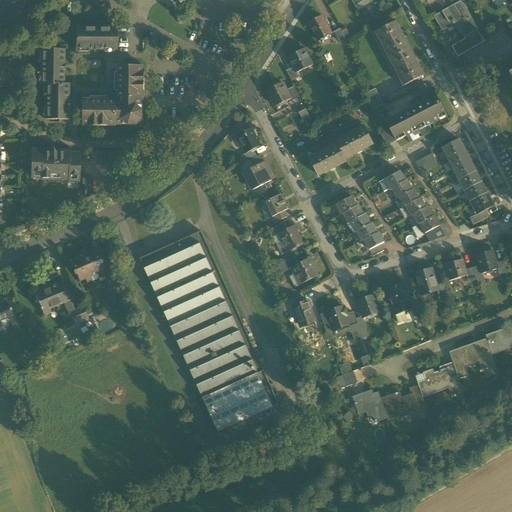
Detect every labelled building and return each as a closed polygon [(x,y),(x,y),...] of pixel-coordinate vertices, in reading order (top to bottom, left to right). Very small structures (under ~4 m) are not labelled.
[(17,28),(21,23),(21,14),(24,12),(23,0),(0,0),(0,5),(2,7),(0,9),(0,20),(5,20),(6,28),(17,28)] [(376,0),(363,0),(360,2),(355,6),(358,11),(376,0)] [(432,0),(444,0),(449,9),(460,2),(461,1),(460,0),(427,0),(428,1),(429,2),(432,0)] [(470,18),(460,2),(449,9),(435,17),(443,30),(456,22),(465,38),(467,37),(478,31),(470,17),(470,18)] [(310,24),(319,41),(332,34),(323,17),(310,24)] [(491,26),(497,35),(507,29),(501,20),(491,26)] [(376,32),(404,86),(423,76),(395,22),(376,32)] [(114,51),(115,51),(116,28),(76,27),(75,50),(76,50),(76,49),(87,49),(87,51),(103,51),(103,50),(114,50),(114,51)] [(335,33),(340,43),(346,40),(345,38),(340,29),(335,33)] [(467,37),(468,38),(452,47),(458,58),(485,42),(478,31),(467,37)] [(294,68),(297,73),(303,70),(304,70),(313,66),(304,49),(288,57),(294,68)] [(40,85),(46,85),(63,85),(63,72),(63,65),(63,51),(40,50),(40,51),(41,52),(41,62),(40,62),(40,74),(41,74),(41,84),(40,84),(40,85)] [(120,99),(123,99),(140,98),(140,92),(144,92),(144,74),(140,74),(140,67),(118,67),(118,74),(116,74),(116,81),(117,81),(117,85),(116,85),(116,92),(120,92),(120,99)] [(286,71),(292,82),(300,78),(297,73),(294,68),(286,71)] [(268,91),(276,107),(291,100),(286,90),(283,83),(268,91)] [(68,85),(63,85),(46,85),(46,97),(45,97),(45,108),(46,108),(45,119),(45,120),(68,120),(68,106),(68,99),(68,85)] [(291,100),(292,102),(300,98),(294,86),(286,90),(291,100)] [(365,94),(373,110),(384,105),(376,89),(365,94)] [(391,130),(397,141),(409,135),(416,131),(446,116),(435,93),(424,99),(426,101),(418,105),(419,107),(388,123),(391,130)] [(108,123),(115,123),(116,105),(116,102),(109,102),(109,99),(102,99),(102,100),(98,99),(98,98),(91,98),(91,100),(84,100),(83,122),(91,122),(91,126),(108,127),(108,123)] [(142,99),(140,98),(123,99),(123,102),(119,106),(116,105),(115,123),(115,125),(123,125),(123,126),(129,126),(137,126),(143,120),(143,112),(142,112),(143,106),(142,106),(142,99)] [(298,113),(307,128),(314,124),(306,109),(298,113)] [(336,141),(337,144),(345,159),(374,144),(364,127),(336,141)] [(251,129),(238,136),(244,147),(247,154),(254,150),(260,146),(251,129)] [(381,136),(386,146),(397,141),(391,130),(381,136)] [(416,131),(409,135),(413,142),(420,138),(416,131)] [(234,139),(239,149),(244,147),(238,136),(234,139)] [(443,148),(449,159),(465,151),(459,140),(443,148)] [(347,162),(345,159),(337,144),(309,159),(319,176),(347,162)] [(67,181),(78,182),(78,155),(69,154),(69,153),(55,153),(52,150),(50,152),(50,153),(42,152),(42,151),(31,151),(31,178),(40,178),(40,180),(47,180),(50,177),(59,177),(61,180),(67,180),(67,181)] [(245,163),(251,160),(257,157),(254,150),(247,154),(241,156),(245,163)] [(470,161),(465,151),(449,159),(454,170),(470,161)] [(97,164),(120,164),(120,152),(97,152),(97,164)] [(420,171),(421,173),(438,164),(433,154),(416,163),(420,171)] [(261,155),(257,157),(251,160),(254,165),(264,160),(261,155)] [(241,166),(243,171),(254,165),(251,160),(245,163),(241,166)] [(476,172),(470,161),(454,170),(456,173),(460,180),(476,172)] [(245,173),(253,190),(275,179),(266,162),(245,173)] [(376,176),(379,183),(395,174),(392,168),(376,176)] [(391,190),(393,189),(406,182),(400,172),(395,174),(379,183),(384,193),(391,190)] [(481,183),(476,172),(460,180),(465,191),(481,183)] [(460,180),(456,173),(448,177),(452,184),(460,180)] [(407,181),(406,182),(393,189),(398,199),(399,198),(412,191),(407,181)] [(487,193),(481,183),(465,191),(471,202),(487,193)] [(414,190),(412,191),(399,198),(405,208),(406,207),(419,200),(414,190)] [(494,206),(487,193),(471,202),(478,214),(478,215),(486,210),(494,206)] [(274,215),(275,216),(283,212),(288,209),(281,195),(266,202),(271,211),(272,210),(274,215)] [(342,215),(344,214),(357,207),(352,197),(337,205),(342,215)] [(421,199),(419,200),(406,207),(411,216),(413,215),(426,209),(426,208),(421,199)] [(271,211),(266,202),(261,205),(266,213),(263,215),(265,220),(271,217),(274,215),(272,210),(271,211)] [(359,207),(357,207),(344,214),(349,224),(351,223),(364,216),(359,207)] [(406,207),(405,208),(400,210),(405,220),(411,216),(406,207)] [(426,208),(426,209),(413,215),(418,225),(420,224),(433,218),(433,217),(428,208),(428,207),(426,208)] [(469,219),(473,226),(490,217),(486,210),(478,215),(478,214),(469,219)] [(271,217),(275,224),(286,218),(283,212),(275,216),(274,215),(271,217)] [(24,214),(16,213),(15,222),(24,222),(24,214)] [(366,215),(364,216),(351,223),(356,233),(358,232),(371,225),(366,215)] [(433,217),(433,218),(420,224),(425,234),(440,226),(435,217),(435,216),(433,217)] [(272,229),(275,236),(280,234),(279,234),(288,229),(284,223),(272,229)] [(372,224),(371,225),(358,232),(363,242),(364,241),(377,234),(372,224)] [(418,239),(426,235),(425,234),(420,224),(418,225),(412,228),(418,239)] [(280,234),(283,240),(289,252),(296,248),(297,249),(299,248),(299,247),(304,245),(294,226),(288,229),(279,234),(280,234)] [(440,226),(425,234),(426,235),(429,241),(445,236),(440,226)] [(140,259),(218,433),(224,430),(228,428),(279,405),(201,232),(140,259)] [(379,233),(377,234),(364,241),(370,251),(381,245),(384,243),(379,233)] [(280,234),(275,236),(273,238),(276,243),(283,240),(280,234)] [(283,256),(289,252),(283,240),(276,243),(283,256)] [(370,251),(373,257),(384,251),(381,245),(370,251)] [(94,250),(82,255),(91,277),(103,272),(94,250)] [(480,266),(482,274),(498,269),(497,263),(493,251),(477,256),(480,266)] [(79,282),(91,277),(82,255),(70,260),(73,267),(79,282)] [(63,258),(67,269),(73,267),(70,260),(68,256),(63,258)] [(278,266),(282,274),(291,269),(298,265),(295,258),(278,266)] [(297,276),(301,285),(318,276),(309,259),(298,265),(291,269),(294,275),(295,277),(297,276)] [(446,265),(449,274),(453,273),(455,280),(467,276),(468,276),(466,270),(463,260),(446,265)] [(498,269),(500,275),(508,273),(504,261),(497,263),(498,269)] [(480,266),(473,268),(476,280),(478,285),(485,283),(482,274),(480,266)] [(469,282),(476,280),(473,268),(466,270),(468,276),(467,276),(469,282)] [(432,292),(438,290),(437,286),(432,269),(416,274),(423,295),(432,293),(432,292)] [(295,277),(294,275),(289,277),(295,288),(301,285),(297,276),(295,277)] [(34,292),(44,315),(51,312),(49,308),(64,302),(70,300),(63,283),(45,290),(44,288),(34,292)] [(387,290),(396,315),(405,312),(412,309),(408,299),(403,284),(387,290)] [(448,297),(444,284),(437,286),(438,290),(441,299),(448,297)] [(358,301),(364,319),(366,318),(380,313),(373,295),(358,301)] [(412,309),(415,319),(422,317),(415,296),(408,299),(412,309)] [(281,305),(285,312),(295,307),(292,299),(281,305)] [(64,302),(69,313),(74,311),(70,300),(64,302)] [(297,315),(302,327),(315,322),(311,310),(312,310),(309,302),(298,306),(301,314),(297,315)] [(0,320),(13,316),(8,304),(0,307),(0,320)] [(69,313),(74,324),(88,318),(83,307),(74,311),(69,313)] [(348,322),(345,316),(343,309),(342,307),(328,312),(329,315),(336,335),(352,329),(350,321),(348,322)] [(408,321),(405,312),(396,315),(399,324),(408,321)] [(362,338),(360,331),(356,319),(354,313),(348,315),(345,316),(348,322),(350,321),(352,329),(354,333),(356,340),(362,338)] [(321,317),(329,340),(337,337),(336,335),(329,315),(321,317)] [(94,317),(88,319),(96,339),(102,337),(94,317)] [(362,317),(356,319),(360,331),(362,338),(363,340),(369,337),(362,317)] [(511,327),(486,337),(487,340),(493,356),(511,348),(511,327)] [(363,340),(362,338),(356,340),(352,329),(336,335),(337,337),(329,340),(330,342),(339,338),(338,336),(348,332),(352,334),(355,342),(363,340)] [(499,374),(493,356),(487,340),(456,351),(457,356),(458,355),(463,367),(464,367),(464,368),(481,362),(483,370),(480,371),(481,373),(484,372),(487,379),(499,374)] [(449,353),(454,366),(458,379),(467,376),(464,368),(464,367),(463,367),(458,355),(457,356),(456,351),(449,353)] [(361,359),(365,368),(372,365),(369,357),(369,356),(361,359)] [(349,367),(351,373),(353,373),(349,363),(339,367),(340,369),(344,367),(345,369),(349,367)] [(456,397),(456,400),(465,397),(458,379),(452,381),(448,368),(447,366),(442,368),(443,370),(434,373),(433,370),(423,373),(423,374),(426,381),(418,384),(419,386),(423,398),(442,391),(440,387),(449,384),(453,394),(451,395),(452,398),(456,397)] [(452,381),(458,379),(454,366),(448,368),(452,381)] [(340,369),(343,376),(351,373),(349,367),(345,369),(344,367),(340,369)] [(342,376),(346,388),(358,384),(354,372),(342,376)] [(415,376),(418,384),(426,381),(423,374),(415,376)] [(346,388),(342,376),(335,379),(337,384),(339,384),(341,390),(346,388)] [(330,386),(322,389),(327,400),(334,398),(330,386)] [(411,395),(416,407),(425,404),(423,398),(419,386),(409,389),(411,395)] [(375,423),(388,418),(381,399),(379,393),(373,395),(372,391),(353,398),(359,415),(367,412),(369,417),(374,415),(376,421),(375,421),(375,423)] [(397,393),(381,399),(388,418),(388,419),(409,412),(410,415),(415,413),(417,421),(429,416),(425,404),(416,407),(411,395),(408,396),(409,398),(403,401),(400,393),(398,394),(397,393)] [(355,417),(349,411),(342,418),(348,423),(355,417)]
